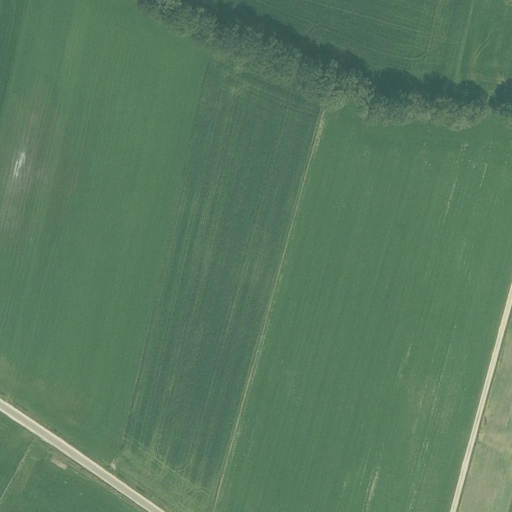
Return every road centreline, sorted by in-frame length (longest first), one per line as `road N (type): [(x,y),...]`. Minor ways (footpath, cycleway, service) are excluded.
road 1 (track): [(511,102),(363,91),(163,0)]
road 2 (unclassified): [(0,409),(155,511)]
